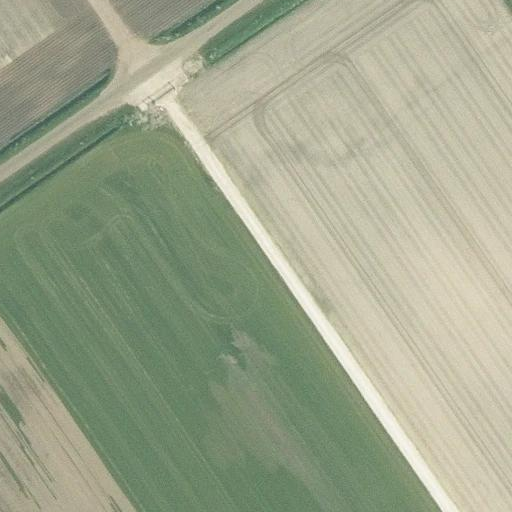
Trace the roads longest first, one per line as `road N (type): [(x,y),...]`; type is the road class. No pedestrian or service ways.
road 1 (track): [(449,511),(148,68)]
road 2 (unclassified): [(0,171),(247,0)]
